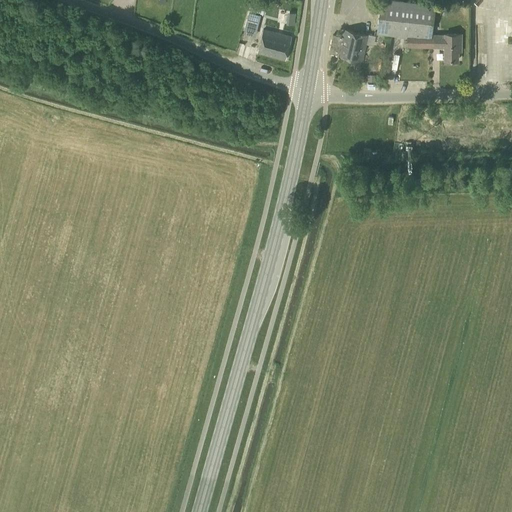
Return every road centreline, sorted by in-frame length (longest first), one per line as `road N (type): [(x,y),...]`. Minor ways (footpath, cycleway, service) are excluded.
road 1 (primary): [(197,511),(276,243),(308,93)]
road 2 (unclassified): [(308,93),(73,0)]
road 3 (unclassified): [(511,95),(308,93)]
